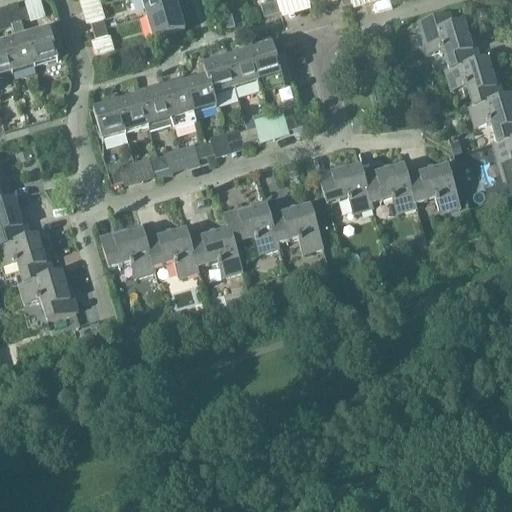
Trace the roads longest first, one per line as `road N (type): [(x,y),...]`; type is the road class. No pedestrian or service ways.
road 1 (residential): [(340,140),(92,208)]
road 2 (residential): [(447,0),(313,50),(340,140)]
road 3 (residential): [(92,208),(76,133),(83,78),(63,0)]
road 4 (residential): [(109,321),(81,227),(92,208)]
